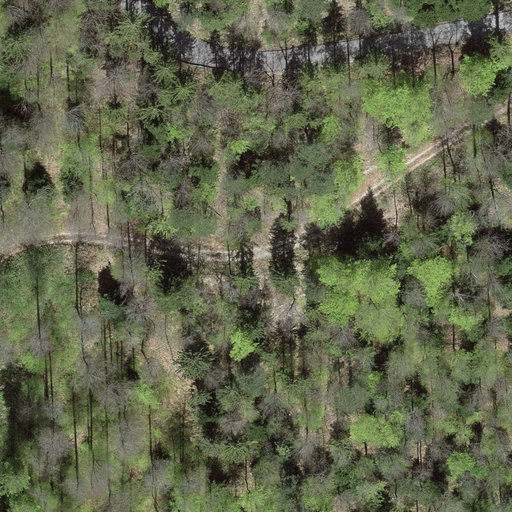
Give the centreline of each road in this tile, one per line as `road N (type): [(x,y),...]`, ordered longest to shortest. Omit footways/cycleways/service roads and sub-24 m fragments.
road 1 (track): [(0,259),(39,242),(85,236),(225,256),(269,252),(301,241),(511,103)]
road 2 (unclassified): [(511,19),(268,60),(182,45),(124,0)]
